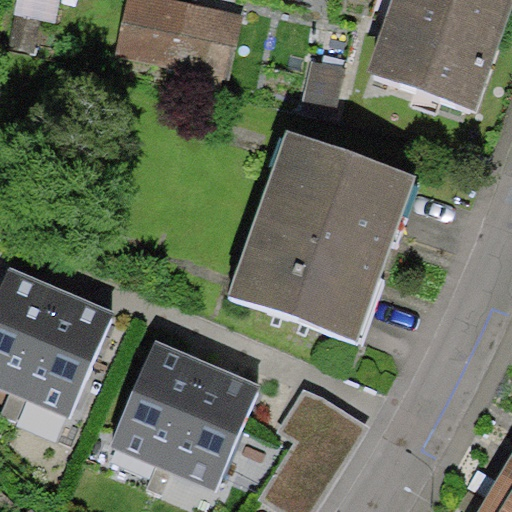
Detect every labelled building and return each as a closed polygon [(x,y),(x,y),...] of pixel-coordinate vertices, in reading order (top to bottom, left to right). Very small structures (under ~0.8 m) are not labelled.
[(242,17),(163,0),(127,0),(116,59),(173,71),(170,84),(220,95),(223,80),(231,81),(242,17)] [(511,43),(511,0),(399,0),(368,85),(482,126),(511,43)] [(427,190),(295,142),(235,308),(367,356),(427,190)] [(37,288),(6,275),(0,290),(0,391),(70,421),(112,320),(78,305),(37,288)] [(189,361),(154,346),(111,449),(217,494),(260,391),(230,378),(189,361)] [(322,399),(303,390),(277,434),(293,443),(258,500),(277,511),(314,511),(367,427),(322,399)] [(511,511),(511,450),(500,471),(476,511),(511,511)]
